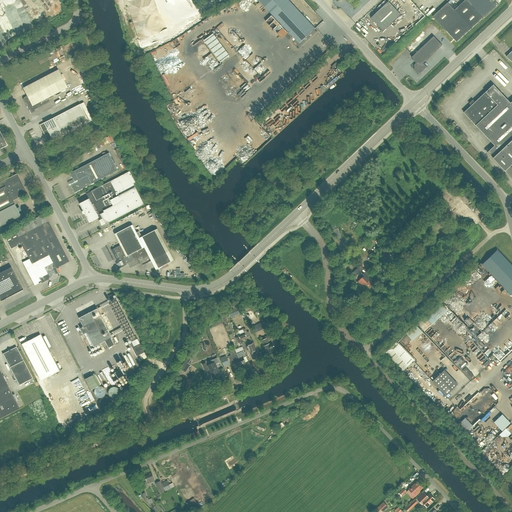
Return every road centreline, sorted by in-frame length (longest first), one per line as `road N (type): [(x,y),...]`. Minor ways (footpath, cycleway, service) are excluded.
road 1 (unclassified): [(91,486),(328,387),(350,395),(460,511)]
road 2 (unclassified): [(278,367),(152,420),(146,397),(183,337),(185,289)]
road 3 (unclassified): [(511,509),(363,353)]
road 4 (unclassified): [(363,353),(495,231),(511,228)]
road 5 (unclassified): [(511,228),(499,192),(414,101)]
road 6 (tertiary): [(296,212),(414,101)]
road 7 (unclassified): [(363,353),(332,306),(325,252),(296,212)]
road 8 (unclassified): [(91,279),(25,151)]
road 9 (tertiary): [(185,289),(223,280),(296,212)]
road 10 (unclassified): [(414,101),(319,0)]
road 11 (tertiary): [(414,101),(511,9)]
